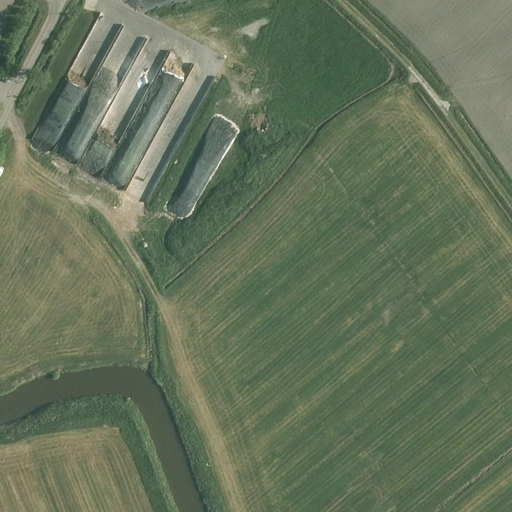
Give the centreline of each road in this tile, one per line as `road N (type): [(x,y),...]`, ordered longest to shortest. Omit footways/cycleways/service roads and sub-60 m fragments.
road 1 (track): [(447,115),(338,0)]
road 2 (unclassified): [(0,125),(61,0)]
